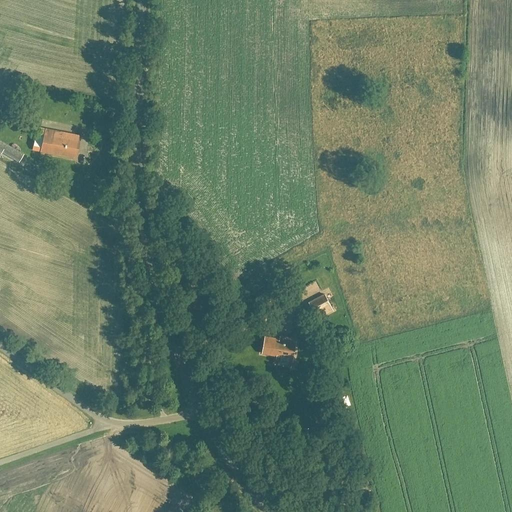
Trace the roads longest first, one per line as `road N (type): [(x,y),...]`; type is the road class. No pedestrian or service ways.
road 1 (residential): [(141,0),(136,107),(143,213),(154,286),(198,412)]
road 2 (residential): [(198,412),(154,424),(109,423),(0,348)]
